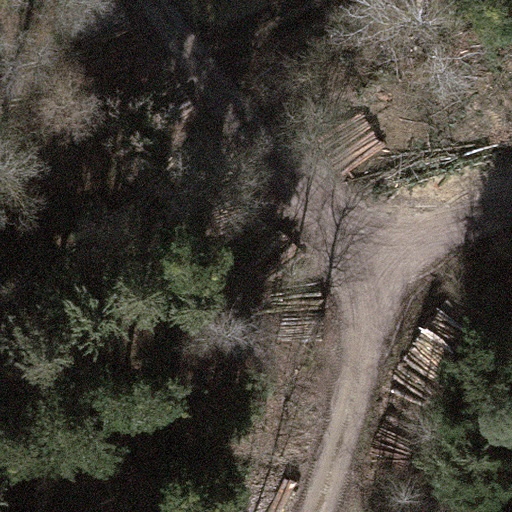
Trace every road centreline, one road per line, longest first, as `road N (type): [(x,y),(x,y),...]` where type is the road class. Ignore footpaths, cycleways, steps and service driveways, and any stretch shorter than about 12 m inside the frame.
road 1 (track): [(315,511),(359,357),(346,262),(289,184),(216,113),(157,0)]
road 2 (track): [(511,220),(346,262)]
road 3 (track): [(334,0),(193,69)]
